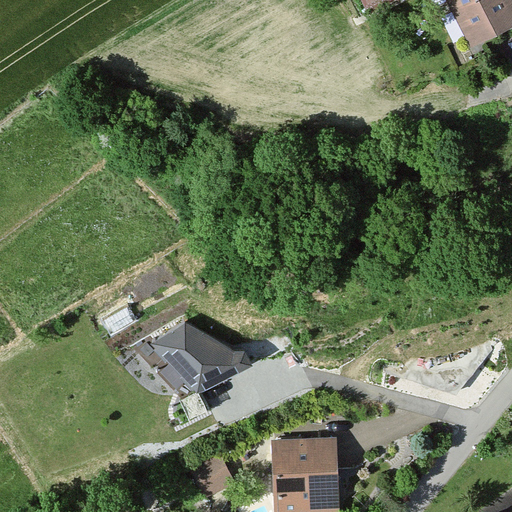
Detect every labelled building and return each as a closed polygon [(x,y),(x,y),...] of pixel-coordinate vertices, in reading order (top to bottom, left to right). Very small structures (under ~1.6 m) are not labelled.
[(389,0),(358,0),(366,12),(389,0)] [(511,22),(511,0),(448,0),(473,44),(511,22)] [(186,324),(151,345),(196,394),(252,365),(241,350),(235,354),(186,324)] [(340,511),(338,436),(275,438),(277,507),(303,507),(302,511),(340,511)] [(232,471),(222,455),(203,467),(213,483),(232,471)]
